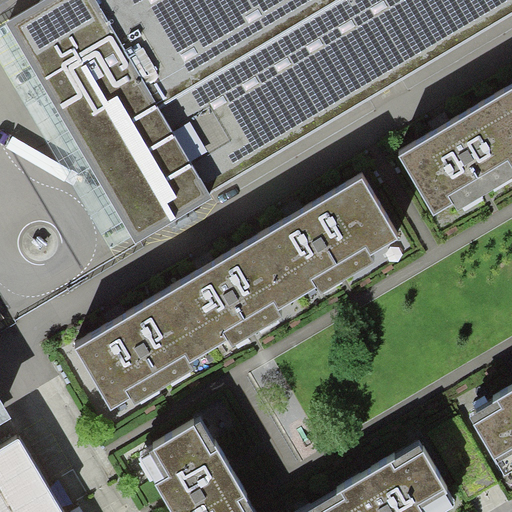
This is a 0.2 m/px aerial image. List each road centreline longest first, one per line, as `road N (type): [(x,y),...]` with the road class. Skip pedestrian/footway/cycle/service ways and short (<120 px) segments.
road 1 (residential): [(74,303),(511,46)]
road 2 (residential): [(74,303),(2,347),(113,511)]
road 3 (residential): [(0,172),(74,303)]
